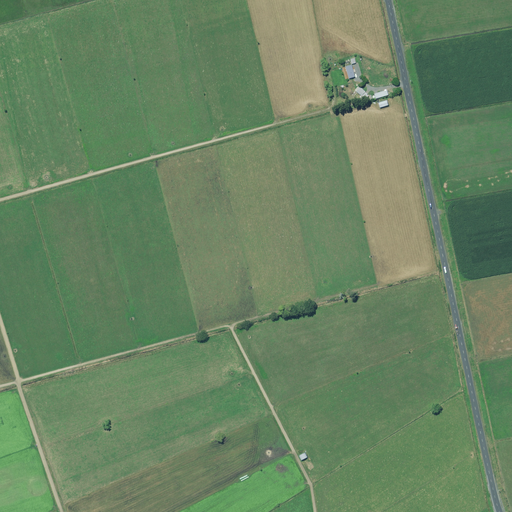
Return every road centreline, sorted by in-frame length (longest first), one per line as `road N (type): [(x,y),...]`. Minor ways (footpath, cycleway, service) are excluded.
road 1 (unclassified): [(388,0),(499,511)]
road 2 (track): [(0,198),(270,123)]
road 3 (track): [(0,299),(66,511)]
road 4 (track): [(235,321),(310,470),(318,511)]
